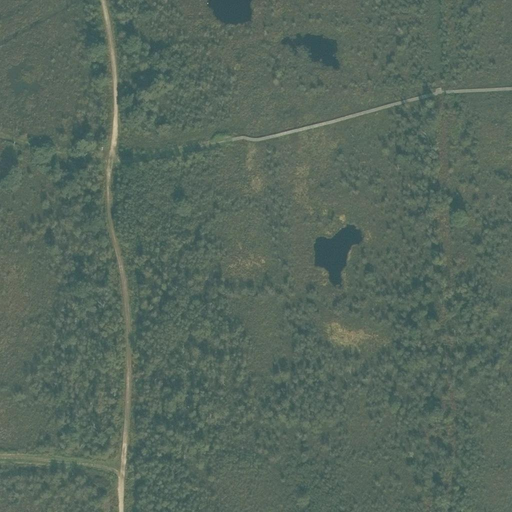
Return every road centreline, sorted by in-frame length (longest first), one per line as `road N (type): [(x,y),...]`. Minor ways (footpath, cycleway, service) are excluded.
road 1 (track): [(110,160),(111,229),(125,290),(122,469)]
road 2 (track): [(103,0),(114,61),(110,160)]
road 3 (track): [(0,458),(122,469)]
